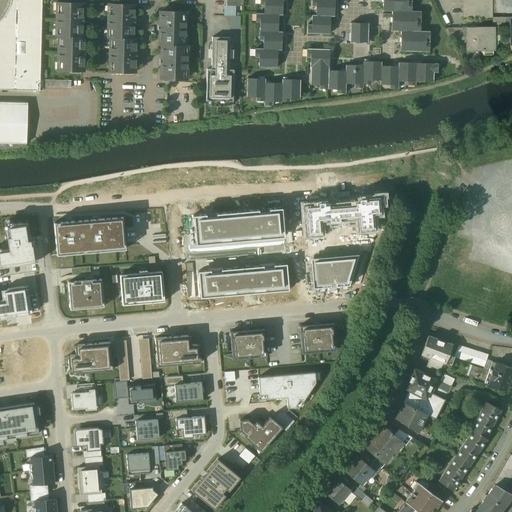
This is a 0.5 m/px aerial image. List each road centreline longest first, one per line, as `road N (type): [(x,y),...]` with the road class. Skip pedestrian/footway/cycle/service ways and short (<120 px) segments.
road 1 (residential): [(0,210),(219,202),(396,178)]
road 2 (residential): [(425,314),(391,393),(296,511)]
road 3 (residential): [(208,317),(217,435),(158,511)]
road 4 (residential): [(357,4),(380,20),(379,51),(338,51),(339,18)]
road 5 (residential): [(56,385),(68,511)]
road 6 (residential): [(53,331),(179,320)]
